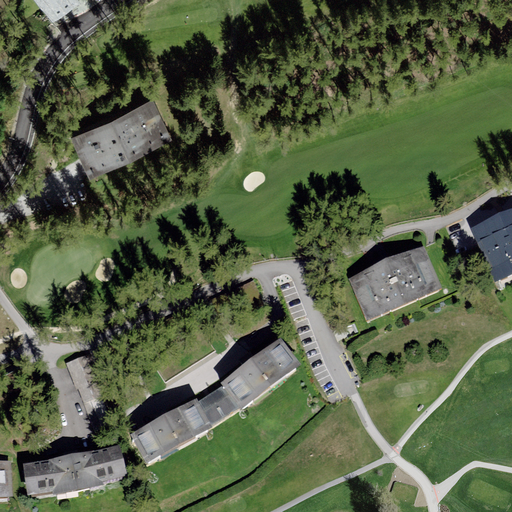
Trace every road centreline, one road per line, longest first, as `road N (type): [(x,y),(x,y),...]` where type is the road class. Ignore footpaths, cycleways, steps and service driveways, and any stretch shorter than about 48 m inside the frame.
road 1 (residential): [(35,351),(73,344),(261,271),(432,223),(511,187)]
road 2 (residential): [(127,0),(71,46),(24,156),(0,188)]
